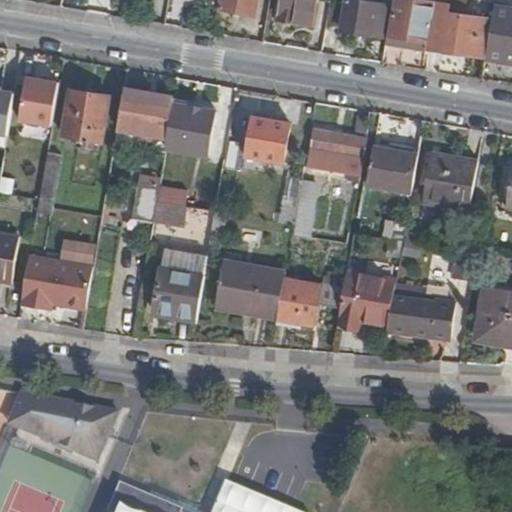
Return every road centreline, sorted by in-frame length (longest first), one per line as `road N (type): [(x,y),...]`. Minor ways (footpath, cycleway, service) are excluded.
road 1 (residential): [(0,22),(511,111)]
road 2 (residential): [(511,406),(148,378),(0,352)]
road 3 (unknown): [(242,478),(275,487),(308,483),(351,394)]
